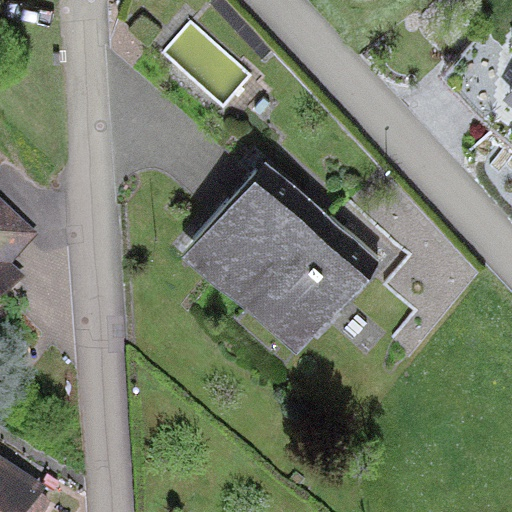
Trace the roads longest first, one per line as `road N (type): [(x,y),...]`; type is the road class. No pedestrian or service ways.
road 1 (residential): [(77,0),(106,511)]
road 2 (residential): [(267,0),(511,259)]
